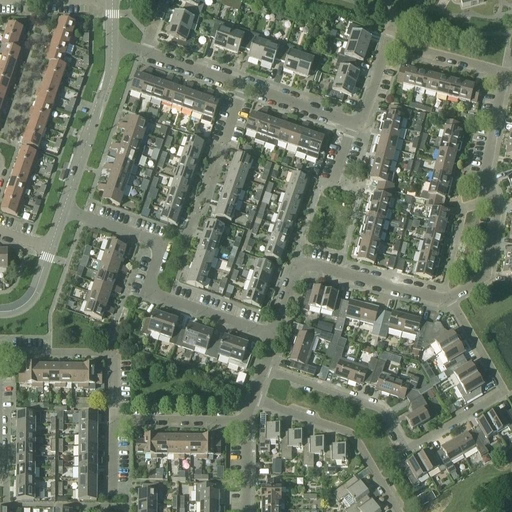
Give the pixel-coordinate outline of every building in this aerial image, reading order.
[(199,3),(200,0),(179,0),(179,2),(185,4),(184,10),(200,15),(204,5),(199,3)] [(451,0),(453,2),(456,3),(459,3),(460,3),(462,9),(478,4),(483,3),(482,0),(451,0)] [(197,26),(200,15),(184,10),(182,15),(175,12),(171,25),(190,31),(192,24),(197,26)] [(72,35),(76,24),(60,19),(57,25),(55,24),(53,29),(72,35)] [(225,51),(232,32),(225,30),(226,25),(215,21),(210,38),(215,40),(213,47),(225,51)] [(23,36),(25,30),(8,24),(5,35),(24,41),(25,36),(23,36)] [(187,38),(190,31),(171,25),(167,37),(173,39),(172,45),(188,51),(192,40),(187,38)] [(371,39),(364,36),(366,31),(350,25),(346,36),(350,37),(348,44),(367,51),(371,39)] [(68,46),(72,35),(53,29),(52,33),(54,34),(52,40),(68,46)] [(245,50),(251,33),(240,30),(239,34),(232,32),(225,51),(238,55),(240,48),(245,50)] [(260,63),(267,44),(260,42),(261,37),(251,33),(245,50),(250,52),(248,59),(260,63)] [(22,46),(24,41),(5,35),(1,46),(6,47),(18,51),(20,45),(22,46)] [(65,56),(68,46),(52,40),(50,46),(48,45),(46,49),(65,56)] [(280,62),(286,45),(275,42),(274,46),(267,44),(260,63),(273,67),(275,60),(280,62)] [(363,63),(367,51),(348,44),(346,51),(341,50),(338,60),(354,66),(356,61),(363,63)] [(295,75),(302,56),(295,53),(296,49),(286,45),(280,62),(285,64),(283,71),(295,75)] [(20,58),(22,52),(18,51),(6,47),(2,57),(21,64),(23,59),(20,58)] [(61,66),(65,56),(46,49),(45,54),(47,55),(45,61),(50,62),(61,66)] [(315,74),(321,57),(310,54),(309,58),(302,56),(295,75),(308,79),(310,72),(315,74)] [(20,68),(21,64),(2,57),(0,64),(0,67),(15,73),(17,67),(20,68)] [(359,73),(352,71),(354,66),(338,60),(334,71),(338,72),(336,79),(355,86),(359,73)] [(63,78),(66,67),(61,66),(50,62),(48,68),(45,67),(44,71),(63,78)] [(13,79),(15,73),(0,67),(0,79),(14,84),(16,79),(13,79)] [(414,89),(419,70),(411,67),(410,70),(407,70),(406,72),(400,71),(397,84),(403,85),(403,86),(414,89)] [(425,92),(429,75),(427,75),(428,72),(419,70),(414,89),(425,92)] [(59,88),(63,78),(44,71),(42,76),(45,77),(43,83),(59,88)] [(436,95),(441,75),(433,73),(432,76),(429,75),(425,92),(436,95)] [(141,96),(147,78),(149,79),(150,75),(145,74),(144,77),(136,75),(130,92),(141,96)] [(447,98),(452,81),(449,80),(450,78),(441,75),(436,95),(447,98)] [(151,99),(157,82),(149,79),(147,78),(141,96),(151,99)] [(13,88),(14,84),(0,79),(0,90),(8,93),(10,87),(13,88)] [(351,98),(355,86),(336,79),(334,86),(329,85),(325,97),(341,103),(344,96),(351,98)] [(458,100),(463,81),(455,79),(454,82),(452,81),(447,98),(458,100)] [(161,103),(167,85),(169,86),(171,82),(166,80),(164,84),(157,82),(151,99),(161,103)] [(476,105),(480,91),(473,90),(474,87),(471,86),(472,83),(463,81),(458,100),(470,103),(476,105)] [(55,98),(59,88),(43,83),(41,89),(38,88),(37,92),(55,98)] [(177,89),(169,86),(167,85),(161,103),(171,106),(177,89)] [(182,110),(188,92),(190,93),(191,89),(186,87),(185,91),(177,89),(171,106),(182,110)] [(6,100),(8,93),(0,90),(0,102),(7,105),(9,100),(6,100)] [(52,108),(55,98),(37,92),(35,96),(38,97),(36,103),(52,108)] [(192,113),(198,96),(190,93),(188,92),(182,110),(192,113)] [(202,117),(208,99),(211,100),(212,96),(207,94),(205,98),(198,96),(192,113),(202,117)] [(211,125),(218,102),(211,100),(208,99),(202,117),(201,121),(211,125)] [(48,119),(52,108),(36,103),(34,109),(31,108),(30,113),(48,119)] [(409,121),(411,113),(391,108),(390,115),(387,114),(386,117),(384,116),(382,124),(401,129),(403,120),(409,121)] [(45,129),(48,119),(30,113),(28,117),(31,118),(29,124),(45,129)] [(256,135),(262,118),(264,119),(266,115),(260,113),(259,117),(252,114),(246,132),(256,135)] [(272,121),(264,119),(262,118),(256,135),(254,141),(265,145),(272,121)] [(144,135),(148,125),(130,119),(127,127),(126,129),(144,135)] [(276,142),(282,125),(285,125),(286,122),(281,120),(279,124),(272,121),(265,145),(274,148),(276,142)] [(462,133),(459,132),(461,126),(441,121),(439,129),(446,131),(443,140),(462,145),(464,136),(461,136),(462,133)] [(41,139),(45,129),(29,124),(27,130),(24,129),(23,133),(41,139)] [(398,140),(401,129),(382,124),(379,133),(382,134),(381,136),(398,140)] [(287,146),(293,128),(285,125),(282,125),(276,142),(287,146)] [(140,146),(144,135),(126,129),(127,127),(123,126),(122,130),(126,132),(123,139),(140,146)] [(297,149),(303,132),(305,132),(306,129),(301,127),(300,131),(293,128),(287,146),(297,149)] [(297,149),(295,153),(306,157),(307,153),(313,135),(305,132),(303,132),(297,149)] [(38,150),(41,139),(23,133),(21,137),(24,138),(22,144),(38,150)] [(306,157),(317,161),(318,156),(321,147),(326,149),(328,141),(324,140),(324,139),(313,135),(307,153),(306,157)] [(395,151),(398,140),(381,136),(381,139),(378,138),(376,146),(395,151)] [(120,147),(119,150),(137,156),(142,158),(145,147),(140,146),(123,139),(120,147)] [(201,155),(205,145),(188,139),(184,149),(201,155)] [(460,154),(462,145),(443,140),(440,151),(456,155),(457,153),(460,154)] [(116,146),(114,151),(118,152),(116,160),(133,166),(138,168),(142,158),(137,156),(119,150),(120,147),(116,146)] [(392,163),(395,151),(376,146),(373,156),(376,156),(376,158),(392,163)] [(36,160),(38,154),(22,149),(18,159),(37,166),(39,161),(36,160)] [(198,166),(201,155),(184,149),(181,160),(198,166)] [(254,150),(252,157),(259,159),(262,153),(254,150)] [(456,167),(458,159),(455,158),(456,155),(440,151),(437,162),(456,167)] [(249,171),(252,161),(235,155),(232,165),(249,171)] [(389,174),(392,163),(376,158),(375,161),(372,160),(370,169),(389,174)] [(36,170),(37,166),(18,159),(15,169),(31,175),(33,169),(36,170)] [(130,176),(133,166),(116,160),(113,168),(112,170),(130,176)] [(194,176),(198,166),(181,160),(177,170),(194,176)] [(454,176),(456,167),(437,162),(435,173),(450,177),(451,175),(454,176)] [(245,181),(249,171),(232,165),(228,175),(245,181)] [(126,187),(130,176),(112,170),(113,168),(109,166),(107,172),(111,173),(109,181),(126,187)] [(29,181),(31,175),(15,169),(11,180),(30,186),(32,182),(29,181)] [(386,185),(389,174),(370,169),(368,177),(371,178),(370,181),(380,183),(379,189),(392,193),(393,187),(386,185)] [(191,186),(194,176),(177,170),(174,180),(191,186)] [(451,189),(453,181),(450,180),(450,177),(435,173),(432,184),(451,189)] [(242,191),(245,181),(228,175),(224,186),(242,191)] [(306,191),(310,181),(293,175),(289,185),(306,191)] [(29,190),(30,186),(11,180),(8,190),(24,196),(26,190),(29,190)] [(187,196),(191,186),(174,180),(170,190),(187,196)] [(123,197),(126,187),(109,181),(106,188),(105,191),(123,197)] [(448,198),(451,189),(432,184),(429,195),(422,193),(420,200),(427,202),(443,206),(445,197),(448,198)] [(303,201),(306,191),(289,185),(286,196),(303,201)] [(238,201),(242,191),(224,186),(221,196),(238,201)] [(119,208),(123,197),(105,191),(106,188),(102,187),(100,192),(104,194),(102,202),(119,208)] [(388,210),(391,199),(390,199),(392,193),(379,189),(377,195),(374,195),(374,197),(371,197),(369,205),(388,210)] [(22,201),(24,196),(8,190),(4,200),(23,207),(25,202),(22,201)] [(184,206),(187,196),(170,190),(167,200),(184,206)] [(235,212),(238,201),(221,196),(217,206),(235,212)] [(299,211),(303,201),(286,196),(282,205),(299,211)] [(22,211),(23,207),(4,200),(1,211),(17,216),(19,210),(22,211)] [(180,216),(184,206),(167,200),(163,211),(180,216)] [(449,214),(441,212),(443,206),(427,202),(426,208),(432,210),(430,221),(449,226),(451,217),(449,217),(449,214)] [(295,222),(299,211),(282,205),(278,216),(295,222)] [(385,221),(388,210),(369,205),(366,214),(369,214),(369,217),(385,221)] [(231,223),(235,212),(217,206),(214,217),(231,223)] [(177,227),(180,216),(163,211),(159,221),(177,227)] [(292,232),(295,222),(278,216),(275,226),(292,232)] [(382,232),(385,221),(369,217),(368,219),(365,219),(363,227),(382,232)] [(447,234),(449,226),(430,221),(427,232),(443,236),(444,234),(447,234)] [(221,238),(224,228),(207,222),(204,232),(221,238)] [(288,242),(292,232),(275,226),(271,236),(288,242)] [(379,243),(382,232),(363,227),(361,236),(364,237),(363,239),(379,243)] [(217,248),(221,238),(204,232),(200,243),(217,248)] [(443,248),(446,239),(443,239),(443,236),(427,232),(424,243),(443,248)] [(285,253),(288,242),(271,236),(268,247),(285,253)] [(377,254),(379,243),(363,239),(362,242),(359,241),(357,249),(377,254)] [(122,259),(126,249),(125,248),(127,243),(120,241),(118,246),(109,243),(105,253),(122,259)] [(214,259),(217,248),(200,243),(196,253),(214,259)] [(441,256),(443,248),(424,243),(421,254),(438,258),(438,256),(441,256)] [(281,263),(285,253),(268,247),(264,257),(281,263)] [(374,265),(377,254),(357,249),(355,258),(358,258),(357,261),(374,265)] [(120,267),(122,259),(105,253),(102,263),(119,269),(118,272),(122,273),(124,268),(120,267)] [(210,269),(214,259),(196,253),(193,263),(210,269)] [(438,270),(440,261),(437,260),(438,258),(421,254),(418,265),(438,270)] [(393,270),(396,259),(390,258),(387,269),(393,270)] [(402,273),(405,262),(399,260),(396,271),(402,273)] [(270,278),(274,267),(257,262),(253,273),(270,278)] [(118,272),(119,269),(102,263),(98,274),(115,280),(118,272)] [(207,279),(210,269),(193,263),(189,273),(207,279)] [(511,283),(511,264),(505,263),(503,275),(511,277),(511,281),(511,284),(511,283)] [(435,279),(438,270),(418,265),(415,276),(432,280),(432,278),(435,279)] [(203,290),(207,279),(189,273),(186,284),(203,290)] [(267,289),(270,278),(253,273),(250,283),(267,289)] [(113,287),(115,280),(98,274),(95,284),(112,290),(111,293),(115,294),(117,289),(113,287)] [(263,299),(267,289),(250,283),(246,293),(263,299)] [(109,300),(111,293),(112,290),(95,284),(91,294),(109,300)] [(321,311),(326,291),(314,288),(312,294),(306,292),(301,311),(308,313),(309,308),(321,311)] [(336,327),(342,302),(336,300),(338,294),(326,291),(321,311),(332,314),(331,319),(337,320),(335,327),(336,327)] [(263,299),(246,293),(243,292),(240,303),(260,310),(263,299)] [(106,308),(109,300),(91,294),(88,304),(105,310),(104,313),(108,314),(110,309),(106,308)] [(359,323),(364,304),(350,301),(349,304),(342,302),(336,327),(343,329),(345,319),(359,323)] [(102,321),(104,313),(105,310),(88,304),(84,315),(102,321)] [(378,339),(385,313),(378,311),(379,308),(364,304),(359,323),(373,327),(371,337),(378,339)] [(402,334),(407,316),(392,312),(392,315),(385,313),(378,339),(386,341),(388,331),(402,334)] [(159,336),(166,317),(154,313),(151,322),(145,320),(140,335),(147,337),(150,335),(151,333),(159,336)] [(407,316),(402,334),(416,338),(413,351),(411,355),(418,357),(419,352),(420,352),(420,350),(427,324),(420,322),(421,319),(407,316)] [(180,332),(174,330),(177,321),(166,317),(159,336),(171,340),(169,345),(175,347),(180,332)] [(458,343),(452,333),(447,336),(440,324),(434,323),(433,326),(427,324),(420,350),(423,350),(435,344),(441,354),(458,343)] [(180,332),(175,347),(181,349),(192,353),(194,348),(200,329),(189,325),(186,334),(180,332)] [(326,325),(324,332),(331,334),(333,326),(326,325)] [(298,332),(293,347),(312,353),(316,339),(326,342),(330,344),(333,337),(328,335),(304,327),(301,333),(298,332)] [(210,359),(215,344),(210,342),(213,333),(200,329),(194,348),(206,352),(204,357),(210,359)] [(228,365),(236,341),(224,337),(221,346),(215,344),(210,359),(216,361),(218,356),(229,360),(227,365),(228,365)] [(246,371),(251,356),(245,354),(248,345),(236,341),(228,365),(246,371)] [(466,361),(463,356),(465,354),(458,343),(441,354),(447,364),(443,367),(446,373),(466,361)] [(307,366),(312,353),(293,347),(289,361),(291,362),(289,369),(314,378),(316,370),(307,366)] [(348,382),(355,364),(341,360),(344,350),(337,348),(328,373),(335,375),(334,378),(348,382)] [(370,387),(379,362),(372,360),(368,369),(355,364),(348,382),(362,387),(363,385),(370,387)] [(477,376),(471,365),(469,366),(466,361),(446,373),(449,378),(454,376),(460,386),(477,376)] [(390,397),(396,379),(383,374),(386,364),(379,362),(370,387),(377,389),(376,392),(390,397)] [(37,389),(37,366),(26,366),(26,370),(19,370),(19,384),(26,384),(26,385),(32,385),(32,388),(37,389)] [(49,385),(49,366),(37,366),(37,389),(42,389),(42,385),(49,385)] [(60,389),(60,366),(49,366),(49,385),(55,385),(55,389),(60,389)] [(71,385),(72,366),(60,366),(60,389),(65,389),(65,385),(71,385)] [(83,389),(83,366),(72,366),(71,385),(78,385),(78,389),(83,389)] [(95,367),(83,366),(83,389),(83,391),(94,391),(95,385),(101,385),(102,371),(95,371),(95,367)] [(432,373),(426,377),(430,383),(435,380),(432,373)] [(482,395),(478,389),(483,386),(477,376),(460,386),(466,396),(461,399),(465,405),(482,395)] [(416,391),(420,380),(412,378),(410,384),(396,379),(390,397),(404,402),(405,399),(407,400),(410,405),(422,398),(418,392),(416,391)] [(435,380),(430,383),(433,389),(439,385),(435,380)] [(428,385),(423,388),(427,394),(432,391),(428,385)] [(234,401),(238,391),(232,389),(229,399),(234,401)] [(429,421),(423,409),(427,407),(422,398),(410,405),(408,412),(410,417),(405,420),(412,431),(429,421)] [(91,410),(91,400),(83,399),(83,409),(91,410)] [(511,411),(511,410),(507,413),(501,416),(498,411),(488,417),(498,434),(508,428),(511,433),(511,431),(511,411)] [(40,425),(40,414),(17,414),(17,425),(35,425),(40,425)] [(97,426),(97,415),(79,414),(79,426),(97,426)] [(487,440),(498,434),(488,417),(477,423),(480,428),(474,432),(488,454),(485,448),(490,445),(487,440)] [(35,436),(35,425),(17,425),(17,436),(35,436)] [(282,442),(282,432),(282,425),(259,425),(259,453),(269,453),(270,441),(281,442),(282,442)] [(97,437),(97,426),(79,426),(79,436),(97,437)] [(303,448),(303,439),(304,439),(304,432),(282,432),(282,442),(281,442),(281,460),(291,460),(291,448),(303,448)] [(488,454),(474,432),(469,435),(467,432),(454,440),(464,457),(476,449),(481,458),(488,454)] [(35,447),(35,436),(17,436),(17,447),(35,447)] [(97,447),(97,437),(79,436),(79,447),(97,447)] [(156,460),(156,437),(144,437),(144,441),(136,441),(136,456),(144,456),(151,456),(151,460),(156,460)] [(167,456),(168,437),(156,437),(156,460),(161,460),(161,456),(167,456)] [(179,460),(179,437),(168,437),(167,456),(174,456),(174,460),(179,460)] [(190,456),(190,438),(179,437),(179,460),(184,460),(184,456),(190,456)] [(202,460),(202,438),(190,438),(190,456),(196,457),(196,460),(202,460)] [(220,456),(220,442),(213,442),(213,438),(202,438),(202,460),(207,460),(207,456),(213,457),(213,456),(220,456)] [(325,455),(325,445),(326,445),(326,439),(304,439),(303,439),(303,448),(303,467),(313,467),(313,455),(325,455)] [(451,464),(464,457),(454,440),(441,447),(443,450),(436,454),(450,476),(456,472),(451,464)] [(348,462),(348,446),(326,445),(325,445),(325,455),(325,474),(335,474),(335,462),(348,462)] [(40,447),(35,447),(17,447),(17,457),(35,458),(40,458),(40,447)] [(97,458),(97,447),(79,447),(79,458),(97,458)] [(450,476),(436,454),(431,457),(428,452),(417,458),(428,475),(438,469),(440,473),(446,470),(450,476)] [(487,456),(481,459),(484,465),(490,461),(487,456)] [(35,468),(35,458),(17,457),(17,468),(35,468)] [(97,469),(97,458),(79,458),(79,469),(97,469)] [(428,475),(417,458),(407,464),(410,469),(404,473),(414,489),(420,485),(417,481),(428,475)] [(34,479),(35,468),(17,468),(16,479),(34,479)] [(97,480),(97,469),(79,469),(78,480),(97,480)] [(356,477),(333,494),(339,502),(343,499),(350,508),(356,504),(356,505),(368,496),(369,495),(356,477)] [(34,490),(34,479),(16,479),(16,490),(34,490)] [(96,491),(97,480),(78,480),(78,490),(96,491)] [(281,495),(281,489),(280,489),(280,482),(266,482),(266,488),(262,488),(262,500),(284,500),(284,495),(281,495)] [(156,503),(156,493),(159,493),(159,486),(142,486),(142,492),(138,492),(138,503),(156,503)] [(215,486),(197,486),(195,486),(195,504),(200,504),(218,504),(218,493),(215,493),(215,486)] [(39,501),(39,490),(34,490),(16,490),(16,501),(39,501)] [(96,502),(96,491),(78,490),(78,502),(96,502)] [(379,511),(368,496),(356,505),(356,504),(345,511),(379,511)] [(280,511),(280,505),(284,505),(284,500),(262,500),(262,511),(280,511)] [(156,511),(156,503),(138,503),(138,511),(156,511)]
